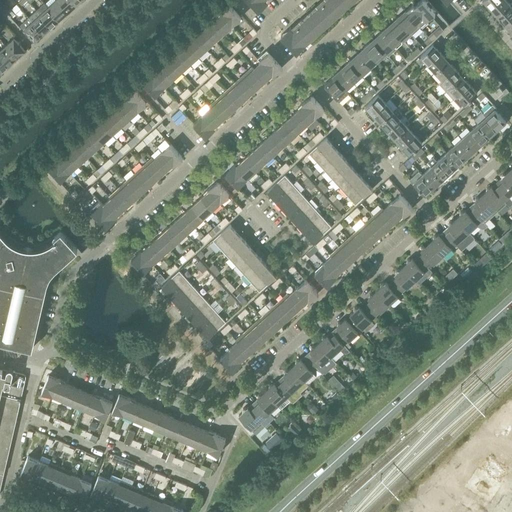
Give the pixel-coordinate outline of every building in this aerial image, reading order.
[(48,6),(59,19),(67,12),(56,0),(54,0),(48,6)] [(56,0),(67,12),(75,4),(71,0),(56,0)] [(249,0),(256,7),(259,5),(261,8),(266,4),(263,1),(264,0),(249,0)] [(288,29),(284,33),(286,36),(284,38),(296,51),(297,52),(305,44),(306,44),(314,36),(323,29),(331,21),(340,13),(348,6),(354,0),(325,0),(291,32),(288,29)] [(426,19),(430,15),(435,11),(425,0),(419,0),(415,4),(416,6),(426,17),(425,18),(426,19)] [(461,0),(459,3),(466,10),(470,6),(464,0),(461,0)] [(498,0),(490,7),(498,15),(510,4),(506,0),(498,0)] [(511,2),(510,4),(498,15),(504,23),(511,16),(511,2)] [(37,10),(51,26),(59,19),(48,6),(45,3),(43,4),(37,10)] [(418,24),(425,18),(426,17),(416,6),(415,4),(413,3),(405,10),(418,24)] [(220,12),(232,25),(241,17),(229,5),(225,9),(224,8),(220,12)] [(29,17),(43,34),(51,26),(37,10),(29,17)] [(418,24),(405,10),(397,18),(410,31),(418,24)] [(216,17),(212,20),(224,33),(232,25),(220,12),(215,16),(216,17)] [(35,41),(43,34),(29,17),(20,25),(35,41)] [(402,39),(404,42),(412,34),(410,31),(397,18),(389,25),(402,39)] [(212,20),(204,28),(215,41),(224,33),(212,20)] [(394,46),(394,45),(395,47),(397,47),(402,43),(402,41),(401,40),(402,39),(389,25),(381,32),(394,46)] [(204,28),(196,36),(207,48),(215,41),(204,28)] [(396,49),(394,46),(381,32),(373,39),(386,53),(388,56),(396,49)] [(196,36),(187,43),(199,56),(207,48),(196,36)] [(14,37),(6,45),(17,57),(25,50),(14,37)] [(373,39),(365,47),(378,60),(386,53),(373,39)] [(187,43),(178,51),(190,64),(199,56),(187,43)] [(421,56),(428,64),(441,53),(433,44),(428,49),(427,49),(426,50),(426,51),(421,56)] [(17,57),(6,45),(0,49),(0,54),(9,64),(17,57)] [(370,68),(378,60),(365,47),(357,54),(370,68)] [(178,51),(170,59),(181,72),(190,64),(178,51)] [(269,51),(264,55),(262,53),(257,58),(261,62),(261,61),(266,67),(267,67),(274,75),(283,67),(269,51)] [(441,53),(428,64),(435,72),(448,60),(441,53)] [(0,70),(1,72),(9,64),(0,54),(0,70)] [(357,54),(349,61),(362,75),(370,68),(357,54)] [(170,59),(161,67),(173,79),(181,72),(170,59)] [(435,72),(442,80),(455,68),(448,60),(435,72)] [(260,62),(254,68),(253,69),(265,81),(269,78),(270,79),(274,75),(267,67),(266,67),(261,61),(261,62),(260,62)] [(349,61),(341,69),(353,82),(362,75),(349,61)] [(156,69),(152,73),(164,87),(173,79),(161,67),(157,70),(156,69)] [(256,89),(265,81),(253,69),(254,68),(252,67),(243,75),(256,89)] [(455,68),(442,80),(439,83),(446,91),(462,76),(455,68)] [(341,69),(333,76),(345,90),(353,82),(341,69)] [(164,87),(152,73),(147,77),(149,78),(144,82),(155,95),(164,87)] [(248,97),(256,89),(243,75),(235,82),(248,97)] [(349,93),(345,90),(333,76),(332,76),(333,76),(325,83),(337,97),(336,98),(339,102),(349,93)] [(453,99),(469,84),(462,76),(446,91),(453,99)] [(239,104),(248,97),(235,82),(226,90),(239,104)] [(469,84),(453,99),(461,107),(464,104),(470,99),(472,98),(477,93),(469,84)] [(503,91),(499,87),(495,91),(499,95),(503,91)] [(130,93),(125,97),(138,111),(146,103),(135,90),(131,94),(130,93)] [(231,112),(239,104),(226,90),(218,98),(231,112)] [(365,106),(373,114),(385,102),(378,94),(372,99),(371,101),(365,106)] [(307,99),(303,103),(315,117),(324,109),(311,95),(307,99)] [(129,119),(138,111),(125,97),(121,101),(122,103),(118,106),(129,119)] [(222,120),(231,112),(218,98),(209,106),(210,108),(211,107),(222,120)] [(420,100),(416,103),(421,108),(424,105),(420,100)] [(385,102),(373,114),(380,122),(392,110),(385,102)] [(315,117),(303,103),(298,107),(299,108),(295,112),(307,124),(315,117)] [(506,122),(495,109),(496,108),(493,104),(483,113),(486,116),(499,130),(503,127),(501,125),(506,122)] [(118,106),(110,114),(121,126),(129,119),(118,106)] [(211,107),(210,108),(202,115),(215,129),(219,125),(218,123),(222,120),(211,107)] [(396,107),(392,110),(380,122),(387,129),(400,118),(403,115),(396,107)] [(295,112),(287,120),(298,132),(307,124),(295,112)] [(101,121),(113,134),(121,126),(110,114),(101,121)] [(210,133),(215,129),(202,115),(194,123),(206,137),(210,133)] [(486,116),(478,123),(490,136),(493,134),(494,135),(499,130),(486,116)] [(400,118),(387,129),(394,138),(407,126),(400,118)] [(278,127),(290,140),(298,132),(287,120),(278,127)] [(101,121),(93,129),(104,141),(113,134),(101,121)] [(166,127),(162,122),(158,126),(162,131),(166,127)] [(482,143),(490,136),(478,123),(470,131),(482,143)] [(394,138),(402,146),(414,134),(407,126),(394,138)] [(278,127),(270,135),(281,147),(290,140),(278,127)] [(84,137),(95,149),(104,141),(93,129),(84,137)] [(474,150),(482,143),(470,131),(462,138),(474,150)] [(414,134),(402,146),(409,154),(415,149),(417,148),(417,147),(422,143),(414,134)] [(261,143),(273,155),(281,147),(270,135),(261,143)] [(84,137),(75,144),(87,157),(95,149),(84,137)] [(317,162),(334,146),(326,137),(309,153),(317,162)] [(466,158),(474,150),(462,138),(454,145),(466,158)] [(261,143),(253,150),(264,163),(273,155),(261,143)] [(67,152),(78,165),(87,157),(75,144),(67,152)] [(174,165),(183,157),(171,144),(162,151),(174,165)] [(458,165),(466,158),(454,145),(446,152),(458,165)] [(342,154),(334,146),(317,162),(325,170),(342,154)] [(244,158),(256,171),(264,163),(253,150),(244,158)] [(170,169),(174,165),(162,151),(154,159),(165,172),(169,168),(170,169)] [(62,155),(58,159),(70,172),(78,165),(67,152),(63,156),(62,155)] [(450,172),(458,165),(446,152),(438,160),(450,172)] [(349,163),(342,154),(325,170),(332,178),(349,163)] [(156,179),(165,172),(154,159),(152,157),(143,165),(156,179)] [(239,160),(235,164),(247,178),(256,171),(244,158),(240,162),(239,160)] [(61,180),(70,172),(58,159),(53,163),(54,164),(50,168),(61,180)] [(442,180),(450,172),(438,160),(430,167),(442,180)] [(349,163),(332,178),(340,187),(357,171),(349,163)] [(238,186),(247,178),(235,164),(226,172),(238,186)] [(148,187),(156,179),(143,165),(135,173),(148,187)] [(430,167),(422,174),(435,188),(440,184),(439,182),(442,180),(430,167)] [(431,192),(435,188),(422,174),(418,170),(409,179),(413,183),(414,182),(425,194),(430,190),(431,192)] [(503,181),(499,185),(511,199),(511,172),(509,170),(505,174),(505,173),(504,173),(503,173),(502,174),(502,175),(502,176),(502,177),(501,178),(503,181)] [(365,180),(357,171),(340,187),(347,195),(365,180)] [(140,195),(148,187),(135,173),(126,180),(140,195)] [(268,191),(275,199),(293,183),(285,175),(268,191)] [(131,202),(140,195),(126,180),(118,188),(131,202)] [(373,189),(365,180),(347,195),(355,204),(373,189)] [(212,185),(208,189),(209,190),(221,202),(229,195),(217,181),(212,185)] [(275,199),(283,208),(300,192),(293,183),(275,199)] [(487,190),(483,194),(498,211),(506,203),(509,206),(511,203),(511,199),(499,185),(494,189),(492,186),(490,188),(489,187),(488,187),(487,188),(486,189),(487,190)] [(123,210),(131,202),(118,188),(109,196),(111,198),(111,197),(123,210)] [(209,190),(208,189),(204,193),(205,194),(201,197),(212,210),(221,202),(209,190)] [(291,216),(308,200),(300,192),(283,208),(291,216)] [(400,194),(392,202),(404,215),(409,212),(407,210),(412,206),(400,194)] [(477,205),(472,209),(485,222),(498,211),(483,194),(479,198),(478,197),(477,197),(476,197),(475,198),(475,199),(475,200),(476,201),(474,202),(477,205)] [(108,211),(115,219),(120,215),(119,214),(123,210),(111,197),(111,198),(104,204),(103,204),(103,205),(108,211)] [(201,197),(192,205),(204,218),(212,210),(201,197)] [(103,204),(100,200),(94,205),(96,207),(92,211),(106,227),(115,219),(108,211),(103,205),(103,204)] [(291,216),(298,224),(316,209),(308,200),(291,216)] [(400,220),(404,215),(392,202),(392,201),(383,209),(395,222),(399,218),(400,220)] [(204,218),(192,205),(184,213),(195,225),(204,218)] [(316,209),(298,224),(306,233),(323,217),(316,209)] [(383,209),(375,217),(386,230),(395,222),(383,209)] [(460,214),(456,218),(469,232),(478,224),(480,226),(481,228),(483,228),(484,228),(486,227),(487,225),(485,222),(472,209),(468,213),(465,210),(464,211),(463,211),(462,211),(461,211),(460,212),(460,213),(460,214)] [(353,218),(357,214),(354,210),(349,214),(344,218),(350,224),(353,218)] [(184,213),(176,220),(177,222),(187,233),(195,225),(184,213)] [(323,217),(306,233),(314,242),(331,226),(323,217)] [(378,237),(386,230),(375,217),(367,225),(378,237)] [(450,229),(446,233),(456,244),(469,232),(456,218),(452,221),(451,221),(450,221),(449,222),(449,223),(449,224),(448,226),(450,229)] [(176,220),(167,228),(178,241),(187,233),(177,222),(176,220)] [(221,248),(238,233),(230,224),(213,240),(221,248)] [(369,245),(378,237),(367,225),(358,232),(369,245)] [(167,228),(158,236),(170,248),(178,241),(167,228)] [(0,341),(32,348),(47,283),(49,279),(50,276),(51,274),(55,270),(77,249),(61,231),(54,237),(56,239),(54,240),(50,243),(45,245),(41,247),(37,248),(32,248),(28,248),(23,247),(19,246),(12,243),(9,240),(6,238),(0,230),(0,341)] [(358,232),(349,240),(361,253),(369,245),(358,232)] [(246,241),(238,233),(221,248),(228,257),(246,241)] [(443,256),(456,244),(446,233),(441,237),(439,234),(437,235),(436,235),(435,235),(434,235),(434,236),(433,237),(434,238),(430,242),(443,256)] [(170,248),(158,236),(150,244),(161,256),(170,248)] [(352,260),(361,253),(349,240),(341,248),(352,260)] [(253,250),(246,241),(228,257),(236,265),(253,250)] [(434,264),(443,256),(430,242),(426,246),(425,245),(424,245),(423,245),(423,246),(422,246),(422,247),(423,249),(421,250),(423,253),(419,257),(426,264),(429,268),(434,264)] [(145,246),(140,250),(141,251),(153,264),(161,256),(150,244),(146,247),(145,246)] [(344,268),(352,260),(341,248),(332,255),(344,268)] [(152,264),(153,264),(141,251),(140,250),(132,258),(144,272),(152,264)] [(261,258),(253,250),(236,265),(244,274),(261,258)] [(340,272),(344,268),(332,255),(324,263),(336,277),(341,273),(340,272)] [(426,264),(419,257),(415,261),(412,258),(410,259),(409,259),(408,259),(407,260),(407,261),(407,262),(403,266),(416,280),(419,283),(432,272),(429,268),(426,264)] [(269,267),(261,258),(244,274),(251,282),(269,267)] [(480,269),(485,264),(480,258),(475,263),(480,269)] [(324,263),(315,271),(326,284),(331,280),(332,281),(336,277),(324,263)] [(397,276),(392,281),(403,292),(416,280),(403,266),(399,269),(398,269),(397,269),(396,270),(396,273),(395,274),(397,276)] [(259,291),(277,275),(269,267),(251,282),(259,291)] [(162,286),(170,295),(187,279),(180,270),(162,286)] [(170,295),(178,303),(195,287),(187,279),(170,295)] [(306,279),(297,287),(310,301),(314,297),(313,296),(317,292),(306,279)] [(381,286),(376,290),(389,304),(403,292),(392,281),(388,284),(386,282),(384,283),(383,283),(382,283),(381,283),(381,284),(380,284),(380,285),(381,286)] [(238,294),(243,290),(240,286),(235,291),(238,294)] [(178,303),(185,311),(203,296),(195,287),(178,303)] [(305,305),(310,301),(297,287),(289,295),(300,307),(304,304),(305,305)] [(370,301),(366,305),(376,316),(389,304),(376,290),(373,293),(372,293),(370,293),(370,294),(369,294),(369,295),(369,297),(368,298),(370,301)] [(292,315),(300,307),(289,295),(288,293),(279,301),(292,315)] [(437,295),(434,298),(439,303),(442,300),(437,295)] [(193,320),(210,304),(203,296),(185,311),(193,320)] [(292,315),(279,301),(271,308),(283,323),(292,315)] [(200,328),(218,313),(210,304),(193,320),(200,328)] [(366,305),(362,309),(359,306),(358,307),(356,307),(354,307),(354,309),(354,311),(350,314),(362,329),(376,316),(366,305)] [(275,331),(283,323),(271,308),(262,316),(275,331)] [(218,313),(200,328),(208,337),(226,321),(218,313)] [(275,331),(262,316),(253,324),(266,338),(275,331)] [(339,329),(335,333),(349,348),(351,346),(348,342),(358,332),(346,318),(341,322),(340,322),(339,322),(338,322),(337,323),(337,324),(338,325),(336,327),(339,329)] [(258,346),(266,338),(253,324),(245,332),(258,346)] [(258,346),(245,332),(236,340),(237,342),(238,341),(249,354),(258,346)] [(323,339),(319,342),(332,357),(340,349),(343,352),(345,353),(347,352),(348,352),(350,350),(348,349),(349,348),(335,333),(329,337),(327,335),(326,336),(325,335),(324,335),(323,336),(322,337),(322,338),(323,339)] [(210,348),(214,344),(214,345),(216,343),(220,339),(216,334),(210,340),(206,344),(210,348)] [(245,357),(249,354),(238,341),(237,342),(230,349),(242,362),(246,359),(245,357)] [(312,353),(308,357),(318,368),(322,373),(324,372),(325,373),(336,363),(335,362),(336,361),(332,357),(319,342),(315,346),(314,345),(312,346),(311,346),(311,348),(311,349),(310,350),(312,353)] [(242,362),(230,349),(221,357),(232,369),(236,365),(237,367),(242,362)] [(357,358),(360,361),(366,368),(370,365),(364,357),(361,355),(357,358)] [(296,363),(292,366),(305,381),(308,384),(316,377),(313,373),(318,368),(308,357),(303,361),(301,358),(299,360),(298,359),(297,359),(296,360),(296,361),(296,363)] [(0,491),(4,473),(21,398),(26,377),(26,376),(26,375),(25,374),(23,373),(13,371),(14,369),(13,368),(12,367),(11,367),(10,367),(9,367),(8,368),(7,368),(7,369),(6,373),(2,372),(3,368),(4,365),(0,363),(0,491)] [(285,377),(281,381),(298,399),(302,395),(300,392),(308,385),(308,384),(305,381),(292,366),(288,370),(287,370),(286,370),(285,370),(284,371),(284,372),(285,373),(283,375),(286,377),(285,377)] [(42,391),(53,396),(59,380),(60,381),(61,379),(54,376),(54,378),(48,376),(42,391)] [(52,396),(63,400),(70,384),(60,381),(59,380),(53,396),(52,396)] [(269,387),(266,390),(278,405),(287,397),(293,403),(298,399),(281,381),(277,385),(274,382),(273,384),(272,383),(271,383),(270,384),(269,384),(269,386),(269,387)] [(336,387),(340,392),(345,387),(341,383),(336,387)] [(63,400),(74,405),(80,389),(70,384),(63,400)] [(91,393),(80,389),(74,405),(84,409),(91,393)] [(259,401),(255,405),(265,416),(278,405),(266,390),(262,394),(261,394),(260,394),(258,394),(258,395),(258,396),(258,397),(257,398),(259,401)] [(84,409),(95,414),(102,398),(100,397),(91,393),(84,409)] [(112,410),(123,414),(130,399),(131,399),(131,398),(125,395),(124,397),(119,394),(112,410)] [(101,396),(100,397),(102,398),(95,414),(106,418),(112,403),(107,400),(108,399),(101,396)] [(134,419),(140,403),(131,399),(130,399),(123,414),(123,415),(134,419)] [(134,419),(144,423),(151,408),(140,403),(134,419)] [(308,410),(314,415),(319,410),(314,404),(308,410)] [(269,421),(265,416),(255,405),(250,409),(248,407),(247,408),(246,408),(245,407),(244,408),(243,408),(243,410),(243,411),(239,415),(251,429),(252,429),(254,432),(257,432),(264,425),(269,421)] [(144,423),(155,428),(161,412),(151,408),(144,423)] [(38,409),(37,415),(43,418),(45,414),(38,409)] [(155,428),(165,432),(172,416),(161,412),(155,428)] [(316,419),(311,413),(307,417),(307,421),(310,424),(316,419)] [(165,432),(176,437),(182,421),(172,416),(165,432)] [(95,430),(98,424),(92,421),(89,428),(95,430)] [(176,437),(186,441),(193,425),(182,421),(176,437)] [(110,426),(106,425),(103,433),(114,437),(116,432),(111,430),(109,429),(110,426)] [(186,441),(197,445),(203,430),(193,425),(186,441)] [(296,435),(300,431),(296,427),(292,431),(296,435)] [(130,444),(135,446),(137,441),(132,439),(135,432),(129,429),(124,441),(130,444)] [(197,445),(207,450),(214,434),(213,434),(203,430),(197,445)] [(214,432),(213,434),(214,434),(207,450),(219,454),(225,439),(220,437),(220,435),(214,432)] [(264,443),(273,452),(285,442),(276,432),(264,443)] [(31,477),(38,460),(28,456),(21,471),(27,474),(26,475),(31,477)] [(39,460),(38,460),(31,477),(37,480),(38,478),(43,481),(49,465),(39,460)] [(43,481),(53,485),(61,467),(50,462),(49,465),(43,481)] [(61,467),(53,485),(64,489),(70,473),(71,474),(72,472),(61,467)] [(81,478),(71,474),(70,473),(64,489),(69,492),(68,493),(74,495),(81,478)] [(97,494),(102,496),(109,479),(98,475),(92,490),(97,492),(97,494)] [(81,478),(74,495),(79,498),(80,496),(85,498),(92,483),(81,478)] [(109,479),(102,496),(108,498),(108,497),(113,499),(120,483),(119,483),(109,479)] [(120,481),(119,483),(120,483),(113,499),(124,504),(131,486),(120,481)] [(124,504),(134,508),(142,490),(131,486),(124,504)] [(144,511),(152,494),(142,490),(134,508),(143,511),(144,511)] [(152,494),(144,511),(157,511),(162,501),(163,499),(152,494)] [(169,511),(172,505),(162,501),(157,511),(169,511)]
